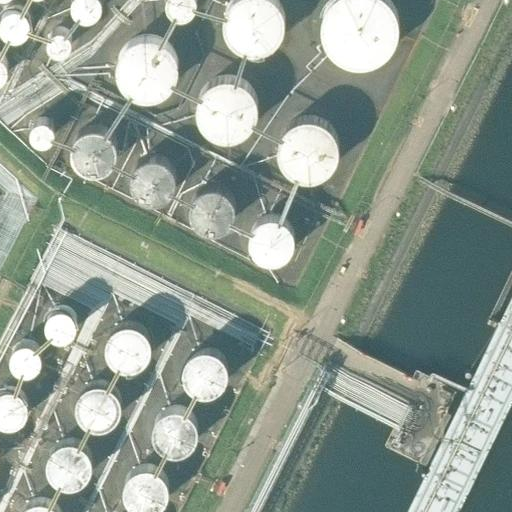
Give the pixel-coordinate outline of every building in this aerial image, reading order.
[(73,0),(74,2),(74,5),(75,7),(77,10),(79,11),(81,13),(84,14),(87,14),(89,14),(92,14),(94,13),(96,12),(98,10),(100,7),(101,4),(101,1),(101,0),(73,0)] [(169,0),(170,1),(171,4),(172,6),(174,8),(176,10),(178,11),(181,12),(184,12),(186,11),(189,11),(191,9),(193,8),(195,5),(196,3),(197,0),(169,0)] [(233,0),(232,1),(231,3),(229,6),(228,8),(227,11),(227,14),(227,16),(227,19),(227,22),(227,25),(228,28),(229,31),(231,33),(232,35),(234,38),(236,40),(238,42),(240,44),(243,45),(246,46),(248,47),(251,48),(254,48),(257,48),(260,48),(263,48),(265,47),(268,46),(270,45),(273,43),(276,41),(278,39),(280,37),(281,35),(283,32),(284,29),(285,27),(285,24),(286,21),(286,18),(285,15),(285,12),(284,9),(283,6),(282,4),(280,2),(278,0),(233,0)] [(334,0),(333,2),(331,5),(330,8),(328,12),(327,15),(327,19),(326,22),(326,26),(327,30),(327,34),(329,37),(330,41),(332,44),(334,47),(336,50),(338,52),(342,55),(344,57),(347,58),(351,60),(355,61),(358,62),(362,62),(366,62),(370,62),(373,62),(377,61),(381,59),(384,57),(387,55),(390,53),(392,51),(394,48),(397,45),(399,42),(400,38),(401,35),(402,31),(402,28),(402,24),(402,20),(401,16),(400,13),(399,9),(397,6),(395,3),(393,0),(334,0)] [(9,7),(6,8),(4,11),(3,13),(2,15),(1,18),(1,21),(2,24),(3,26),(4,29),(6,31),(9,32),(11,33),(14,34),(17,34),(20,33),(22,32),(25,31),(27,29),(28,26),(29,24),(30,21),(30,18),(29,15),(28,13),(26,10),(24,9),(22,7),(19,6),(17,5),(14,5),(11,6),(9,7)] [(53,47),(55,48),(57,49),(59,49),(62,49),(64,48),(66,47),(67,46),(69,44),(70,42),(70,40),(71,38),(70,36),(70,34),(69,32),(67,31),(66,29),(63,28),(61,27),(59,27),(57,27),(55,28),(53,29),(52,30),(50,32),(49,34),(49,36),(48,38),(49,40),(49,42),(50,44),(52,46),(53,47)] [(123,50),(122,52),(121,55),(120,58),(120,61),(119,64),(119,66),(120,69),(120,72),(121,75),(123,78),(124,80),(125,82),(127,84),(130,86),(132,88),(134,90),(137,91),(139,92),(142,93),(145,93),(148,94),(151,94),(154,93),(156,93),(159,92),(162,91),(164,89),(167,88),(169,86),(171,84),(173,82),(174,79),(175,77),(176,74),(177,72),(178,69),(178,66),(178,63),(178,60),(177,57),(176,55),(175,52),(174,49),(172,47),(170,45),(168,43),(166,41),(163,39),(161,38),(158,37),(155,36),(152,36),(150,35),(147,35),(144,36),(141,36),(138,37),(135,38),(133,40),(131,41),(129,43),(127,45),(125,47),(123,50)] [(0,79),(1,79),(3,78),(6,76),(7,74),(9,71),(9,68),(10,65),(9,62),(8,60),(7,57),(5,55),(3,53),(0,52),(0,51),(0,79)] [(204,90),(202,92),(201,95),(200,98),(200,101),(199,104),(199,107),(200,109),(200,112),(201,115),(202,117),(203,120),(205,123),(206,125),(208,127),(211,129),(213,131),(215,132),(218,134),(221,135),(224,135),(227,136),(229,136),(232,136),(235,135),(238,134),(241,133),(244,132),(246,131),(248,129),(251,127),(253,125),(254,123),(256,120),(257,118),(258,115),(259,112),(259,109),(259,106),(259,103),(259,100),(258,97),(257,95),(256,92),(254,89),(252,87),(250,85),(248,83),(246,81),(243,80),(240,78),(237,77),(235,77),(232,76),(229,76),(226,76),(223,77),(220,78),(218,78),(215,80),(212,81),(210,83),(207,85),(205,88),(204,90)] [(31,127),(30,129),(31,131),(32,133),(33,135),(35,137),(37,138),(39,139),(41,140),(43,140),(45,140),(47,139),(49,138),(51,136),(52,135),(54,132),(54,130),(54,128),(54,126),(53,123),(52,121),(50,120),(48,118),(46,117),(44,117),(42,116),(39,117),(37,118),(35,119),(34,120),(32,122),(31,124),(31,127)] [(286,130),(285,132),(284,135),(283,138),(282,140),(282,143),(282,147),(282,149),(282,152),(283,155),(284,157),(285,160),(287,163),(288,165),(290,167),(292,169),(295,170),(297,172),(300,173),(303,174),(306,175),(308,175),(311,176),(314,175),(317,175),(319,174),(322,173),(325,172),(327,171),(330,169),(332,167),(334,165),(336,163),(337,161),(338,158),(339,155),(340,153),(341,150),(341,147),(341,144),(340,141),(340,138),(339,135),(337,133),(336,130),(334,128),(332,126),(330,124),(327,122),(325,120),(323,119),(320,118),(317,117),(314,117),(311,117),(308,117),(305,117),(302,118),(299,119),(297,120),(295,122),(292,123),(290,125),(288,128),(286,130)] [(82,130),(80,131),(79,133),(77,135),(76,136),(75,138),(75,140),(74,142),(74,145),(73,146),(73,149),(74,151),(74,153),(75,155),(76,157),(77,159),(79,162),(81,164),(83,165),(84,166),(86,167),(88,168),(91,169),(93,169),(95,169),(97,169),(101,168),(103,168),(105,167),(107,166),(109,165),(110,163),(112,162),(113,160),(114,158),(115,156),(116,154),(117,152),(117,150),(117,148),(117,146),(117,144),(116,142),(116,140),(115,138),(114,136),(113,134),(111,132),(110,131),(108,129),(106,128),(104,127),(102,127),(100,126),(98,126),(96,125),(94,125),(92,126),(90,126),(88,127),(85,128),(84,129),(82,130)] [(141,159),(139,160),(138,162),(136,164),(135,165),(134,167),(134,169),(133,172),(133,174),(133,176),(133,178),(133,180),(133,182),(134,184),(135,186),(136,188),(137,190),(138,191),(140,193),(141,194),(143,195),(145,196),(150,198),(154,199),(156,199),(158,198),(160,198),(162,197),(166,196),(168,194),(170,193),(171,191),(173,190),(174,188),(175,186),(175,184),(176,182),(176,180),(177,177),(177,175),(176,173),(176,171),(175,169),(174,167),(173,165),(172,163),(171,162),(169,160),(168,159),(166,158),(164,156),(162,156),(159,155),(155,154),(153,155),(149,155),(147,156),(145,157),(143,158),(141,159)] [(197,193),(195,195),(194,197),(194,199),(193,201),(193,203),(192,206),(193,208),(193,210),(193,212),(194,214),(195,216),(196,218),(197,220),(198,222),(200,223),(202,224),(203,226),(206,227),(208,228),(209,228),(212,229),(214,229),(216,229),(218,229),(220,228),(223,228),(225,227),(226,226),(228,225),(230,223),(232,222),(233,220),(234,218),(235,216),(236,215),(237,212),(237,210),(237,208),(237,206),(237,204),(237,201),(236,199),(235,197),(234,195),(233,193),(232,192),(230,190),(228,189),(227,187),(225,186),(223,185),(220,185),(218,184),(216,184),(214,184),(212,184),(209,185),(207,185),(205,186),(203,187),(201,188),(200,190),(198,191),(197,193)] [(257,224),(256,226),(255,228),(254,230),(253,232),(253,234),(253,236),(253,238),(253,241),(253,242),(254,244),(255,247),(256,248),(257,250),(258,251),(260,253),(261,254),(263,256),(265,257),(267,257),(269,258),(271,259),(276,259),(278,259),(280,258),(282,257),(286,256),(288,254),(289,253),(291,252),(292,250),(293,248),(294,246),(295,244),(296,242),(296,240),(296,238),(296,236),(296,234),(296,231),(295,230),(294,228),(293,226),(292,224),(290,222),(289,221),(287,219),(286,218),(284,217),(282,216),(280,216),(278,215),(275,215),(273,215),(271,215),(269,216),(267,216),(265,217),(261,220),(260,221),(258,222),(257,224)] [(57,308),(55,309),(53,311),(51,314),(50,316),(50,319),(50,321),(50,324),(51,326),(53,329),(55,331),(57,333),(60,334),(62,334),(65,334),(68,334),(70,333),(73,331),(75,329),(76,327),(77,325),(78,322),(78,319),(77,316),(76,313),(75,311),(73,309),(71,308),(68,307),(65,306),(63,306),(60,307),(57,308)] [(118,325),(116,326),(115,328),(114,330),(112,331),(111,333),(110,335),(110,338),(109,340),(109,342),(109,344),(109,346),(110,348),(110,350),(111,352),(112,354),(113,356),(115,358),(116,359),(118,361),(120,362),(122,363),(124,364),(126,364),(129,365),(130,365),(133,365),(135,365),(139,364),(141,363),(143,362),(145,360),(146,359),(148,358),(149,356),(150,354),(151,352),(152,350),(152,348),(153,346),(153,344),(153,342),(153,340),(152,338),(152,335),(151,333),(150,332),(148,330),(147,328),(144,326),(142,324),(140,323),(138,322),(136,322),(134,321),(130,321),(128,321),(126,322),(122,323),(120,324),(118,325)] [(21,341),(18,343),(16,345),(15,347),(13,350),(13,352),(13,355),(13,358),(14,361),(16,363),(17,365),(20,367),(22,368),(25,369),(28,369),(31,368),(33,367),(36,366),(38,364),(39,362),(41,359),(41,357),(41,354),(41,351),(40,349),(39,346),(37,344),(35,342),(32,341),(29,340),(26,340),(24,341),(21,341)] [(196,351),(194,352),(193,354),(192,355),(190,357),(189,359),(189,361),(188,364),(188,365),(187,368),(188,370),(188,372),(188,374),(189,376),(190,378),(191,380),(192,382),(194,384),(195,385),(197,386),(199,388),(201,389),(203,389),(205,390),(207,390),(211,391),(213,390),(216,390),(218,389),(220,388),(222,387),(223,386),(225,384),(226,383),(228,381),(229,379),(229,377),(230,376),(231,373),(231,371),(231,369),(231,367),(230,365),(230,363),(229,361),(228,359),(227,357),(226,355),(225,354),(223,352),(221,351),(220,350),(218,349),(216,348),(214,348),(210,347),(208,347),(206,347),(203,348),(202,348),(199,349),(198,350),(196,351)] [(89,384),(87,385),(86,386),(84,388),(83,390),(82,392),(81,394),(80,396),(80,398),(80,400),(79,402),(80,405),(80,407),(81,409),(81,411),(82,413),(84,415),(85,416),(86,418),(88,419),(90,421),(92,422),(94,423),(98,424),(100,424),(102,424),(105,424),(107,423),(109,423),(111,422),(113,421),(114,420),(116,419),(118,417),(119,416),(120,414),(121,412),(122,410),(123,408),(123,406),(123,404),(123,401),(123,399),(123,397),(122,395),(122,393),(121,391),(119,389),(118,388),(115,385),(113,383),(112,383),(108,381),(106,380),(103,380),(101,380),(99,380),(95,381),(93,382),(91,383),(89,384)] [(448,396),(452,389),(443,385),(440,391),(448,396)] [(2,389),(0,390),(0,417),(1,418),(3,420),(4,420),(8,421),(11,422),(15,422),(18,421),(21,419),(24,417),(25,416),(26,415),(28,412),(29,408),(29,405),(29,403),(29,401),(28,398),(26,395),(24,392),(22,390),(19,388),(16,387),(14,387),(10,387),(8,387),(5,388),(2,389)] [(174,406),(172,406),(170,407),(168,408),(166,409),(164,411),(163,412),(161,414),(160,416),(159,418),(158,419),(157,422),(157,424),(157,426),(156,428),(157,431),(157,433),(158,435),(158,437),(159,439),(160,441),(162,443),(163,444),(165,446),(167,447),(169,448),(171,449),(173,450),(175,450),(177,451),(179,451),(182,451),(184,450),(186,450),(188,449),(190,448),(192,447),(194,445),(197,442),(198,440),(199,438),(200,437),(201,435),(201,432),(202,430),(202,428),(202,426),(201,423),(201,421),(200,419),(199,417),(198,415),(196,413),(195,412),(193,410),(192,409),(190,408),(188,407),(185,406),(183,406),(181,405),(179,405),(177,405),(174,406)] [(58,444),(56,446),(55,447),(54,449),(53,451),(52,453),(51,455),(51,457),(51,459),(51,461),(51,463),(51,466),(52,468),(53,470),(54,472),(55,474),(57,475),(60,478),(61,479),(63,480),(65,481),(68,482),(72,482),(74,482),(76,482),(78,482),(80,481),(82,480),(84,479),(86,478),(87,477),(89,475),(90,473),(91,471),(92,470),(93,467),(93,466),(94,463),(94,461),(94,459),(94,457),(93,455),(92,453),(92,451),(91,449),(89,448),(88,446),(86,445),(85,443),(83,442),(81,441),(77,440),(73,439),(71,439),(69,439),(67,440),(65,440),(61,442),(59,443),(58,444)] [(168,499),(169,497),(170,495),(171,493),(172,491),(172,489),(172,487),(172,484),(172,482),(171,480),(170,478),(169,476),(168,474),(167,473),(165,471),(164,469),(162,468),(160,467),(158,466),(156,465),(153,465),(149,465),(147,465),(145,465),(143,466),(141,467),(139,467),(137,469),(134,471),(133,473),(131,475),(130,477),(129,478),(129,481),(128,483),(128,485),(128,487),(128,489),(128,491),(129,493),(130,495),(130,497),(132,499),(133,501),(134,502),(136,504),(138,505),(140,506),(142,507),(144,508),(146,508),(148,509),(152,509),(154,508),(156,508),(159,507),(161,506),(163,505),(165,502),(167,501),(168,499)] [(27,504),(26,505),(24,507),(23,509),(23,511),(22,511),(63,511),(62,510),(61,508),(60,506),(59,505),(57,503),(55,502),(53,500),(51,499),(49,499),(45,498),(43,498),(41,498),(39,498),(36,498),(34,499),(33,500),(31,501),(29,502),(27,504)]
